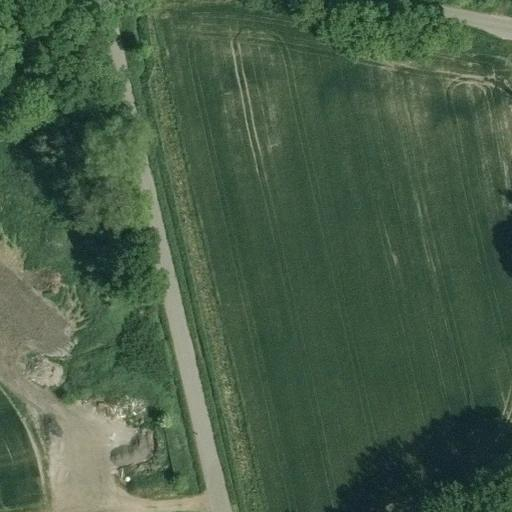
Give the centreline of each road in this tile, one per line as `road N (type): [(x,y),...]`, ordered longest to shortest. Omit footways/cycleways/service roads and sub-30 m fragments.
road 1 (unclassified): [(218,511),(103,0)]
road 2 (unclassified): [(380,0),(511,27)]
